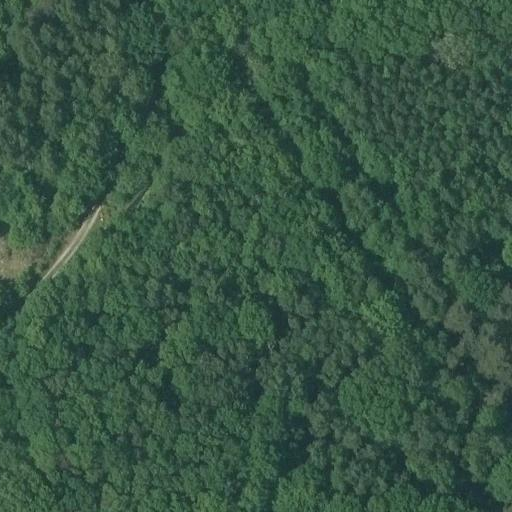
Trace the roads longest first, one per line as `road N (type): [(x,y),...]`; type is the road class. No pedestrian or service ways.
road 1 (track): [(511,388),(296,72)]
road 2 (track): [(152,0),(168,42),(156,96),(99,194),(0,327)]
